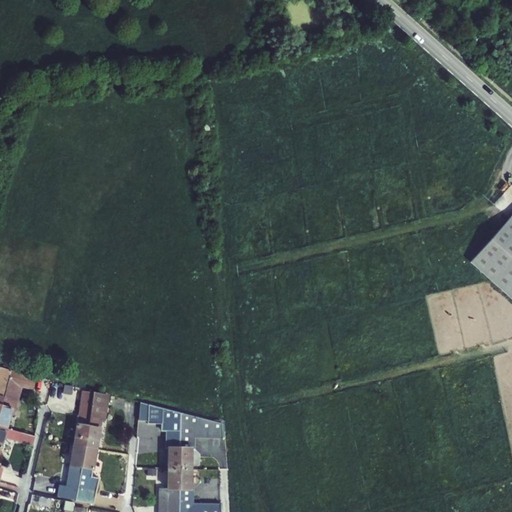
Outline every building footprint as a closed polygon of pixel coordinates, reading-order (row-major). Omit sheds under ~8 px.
[(511,214),(471,261),(511,297),(511,214)] [(0,411),(11,371),(0,367),(0,411)] [(37,378),(11,371),(0,411),(0,428),(8,430),(12,416),(14,416),(23,389),(33,391),(37,378)] [(73,387),(64,385),(63,394),(72,396),(73,387)] [(95,394),(82,392),(73,446),(86,449),(95,394)] [(110,396),(95,394),(86,449),(98,450),(102,429),(101,429),(102,422),(106,422),(110,396)] [(181,414),(140,403),(138,422),(147,422),(147,425),(161,425),(161,433),(165,433),(165,448),(167,448),(166,470),(180,471),(181,414)] [(181,414),(180,471),(192,471),(192,449),(194,449),(194,439),(223,439),(222,424),(181,414)] [(0,455),(5,438),(33,447),(35,437),(8,430),(0,428),(0,484),(0,483),(4,470),(0,469),(0,455)] [(76,501),(86,449),(73,446),(66,487),(59,486),(57,497),(76,501)] [(76,501),(76,502),(94,506),(100,479),(92,477),(93,473),(95,473),(98,450),(86,449),(76,501)] [(157,511),(178,511),(180,471),(166,470),(166,489),(158,489),(157,511)] [(178,511),(221,511),(221,505),(193,504),(194,490),(192,490),(192,471),(180,471),(178,511)] [(0,485),(18,491),(19,488),(0,483),(0,484),(0,485)] [(72,511),(74,511),(75,508),(74,503),(65,502),(64,511),(65,511),(72,511)]
